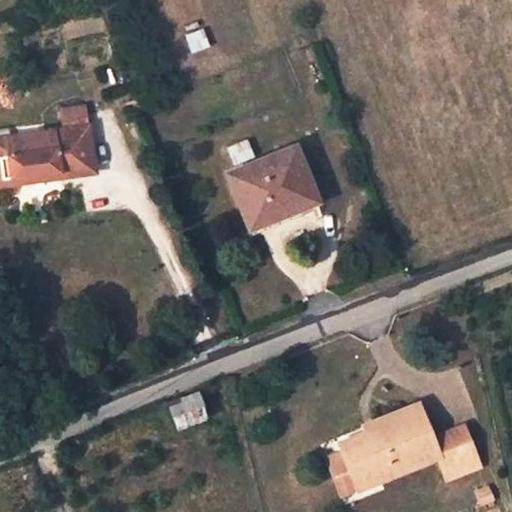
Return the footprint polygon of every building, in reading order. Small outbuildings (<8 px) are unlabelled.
[(16,176),(74,168),(74,175),(95,173),(86,107),(65,110),(68,128),(0,138),(0,185),(17,183),(16,176)] [(296,142),(223,171),(248,232),(321,204),(296,142)] [(17,183),(74,175),(74,168),(16,176),(17,183)] [(168,403),(178,429),(206,418),(196,392),(168,403)] [(367,431),(340,442),(360,490),(439,457),(444,469),(477,456),(465,425),(434,438),(420,402),(373,421),(376,428),(367,431)] [(364,425),(367,431),(376,428),(373,421),(364,425)] [(488,487),(477,492),(482,504),(493,499),(488,487)]
